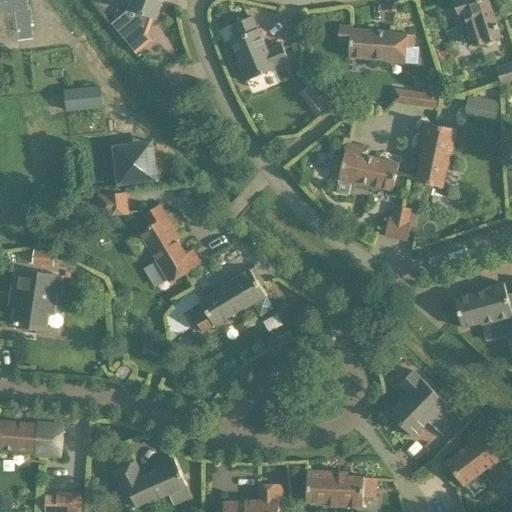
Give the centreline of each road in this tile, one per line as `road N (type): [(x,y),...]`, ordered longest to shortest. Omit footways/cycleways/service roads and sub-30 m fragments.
road 1 (residential): [(221,436),(322,435),(352,416),(354,381),(327,359),(274,373),(243,400)]
road 2 (residential): [(0,387),(111,396),(194,433),(221,436)]
